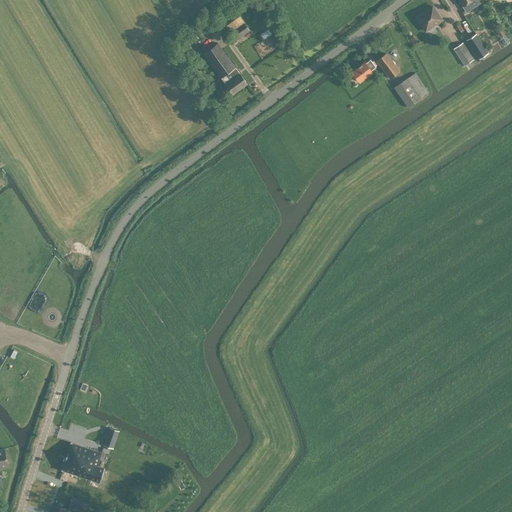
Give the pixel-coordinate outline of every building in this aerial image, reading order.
[(428,24),(444,13),(434,0),(433,0),(419,11),(428,24)] [(226,19),(231,26),(245,17),(240,10),(226,19)] [(237,34),(250,24),(245,17),(231,26),(237,34)] [(264,28),(274,23),(270,17),(261,22),(264,28)] [(498,39),(509,34),(502,19),(497,22),(498,25),(492,28),(498,39)] [(477,29),(467,34),(479,53),(488,47),(477,29)] [(233,88),(248,78),(218,37),(204,47),(233,88)] [(456,42),(467,59),(475,54),(465,37),(456,42)] [(376,45),(380,49),(389,42),(386,38),(376,45)] [(386,47),(377,54),(391,71),(400,65),(386,47)] [(377,59),(372,52),(368,55),(367,54),(354,64),(361,74),(374,64),(372,62),(377,59)] [(430,85),(416,66),(415,65),(394,81),(409,100),(430,85)] [(109,423),(103,440),(113,443),(118,426),(109,423)] [(66,452),(61,466),(99,478),(104,464),(104,463),(96,461),(100,447),(70,438),(66,452)] [(0,463),(11,460),(6,443),(0,444),(0,463)] [(70,494),(68,502),(76,504),(78,496),(70,494)] [(53,501),(50,511),(62,511),(65,504),(53,501)]
